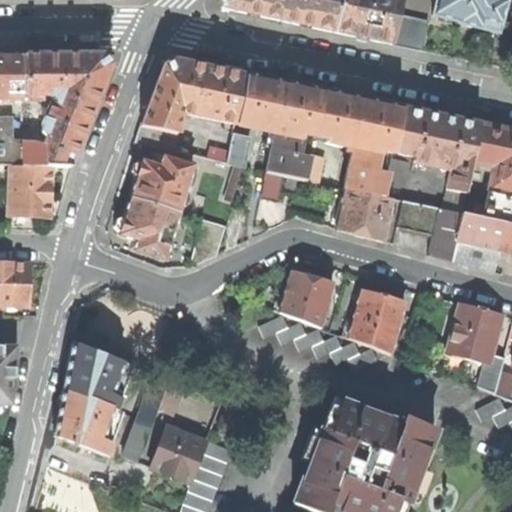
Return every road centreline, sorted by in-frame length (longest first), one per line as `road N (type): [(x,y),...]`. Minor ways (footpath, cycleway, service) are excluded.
road 1 (residential): [(185,289),(226,344),(511,444)]
road 2 (residential): [(511,101),(156,28)]
road 3 (residential): [(185,289),(282,240),(311,236),(511,293)]
road 4 (residential): [(156,28),(71,248)]
road 5 (residential): [(70,257),(26,446)]
road 6 (residential): [(0,26),(156,28)]
road 7 (residential): [(26,446),(145,483)]
road 8 (residential): [(70,257),(185,289)]
